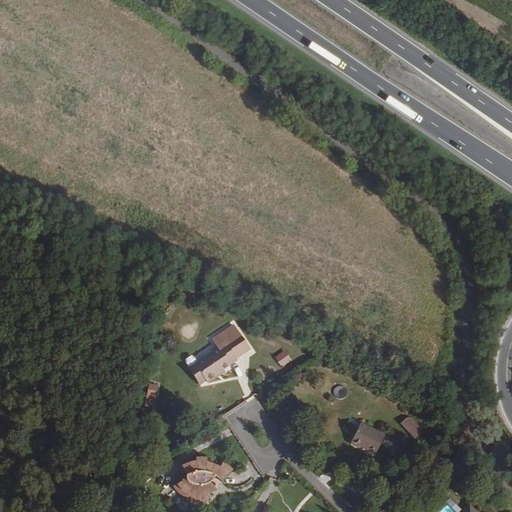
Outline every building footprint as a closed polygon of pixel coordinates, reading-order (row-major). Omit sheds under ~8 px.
[(191,336),(194,327),(185,324),(182,333),(191,336)] [(189,369),(200,385),(206,381),(208,383),(217,377),(216,374),(223,370),(236,361),(235,360),(250,350),(234,326),(213,339),(219,349),(189,369)] [(275,357),(282,367),(292,360),(285,350),(275,357)] [(156,399),(160,385),(150,382),(146,397),(156,399)] [(344,385),(334,388),(337,398),(347,395),(344,385)] [(401,422),(415,438),(421,432),(408,416),(401,422)] [(376,452),(384,435),(360,423),(356,433),(353,431),(348,440),(350,445),(351,442),(367,450),(368,448),(376,452)] [(367,450),(351,442),(350,445),(366,452),(367,450)] [(186,474),(185,479),(176,484),(173,486),(175,491),(179,494),(183,497),(187,498),(191,499),(197,500),(201,500),(206,500),(209,499),(208,494),(213,492),(216,489),(210,482),(213,480),(215,477),(221,481),(233,470),(228,465),(223,462),(220,467),(216,465),(213,463),(206,461),(206,458),(202,457),(198,458),(195,458),(195,461),(191,462),(185,464),(181,466),(186,474)] [(459,511),(462,509),(451,498),(436,511),(459,511)]
